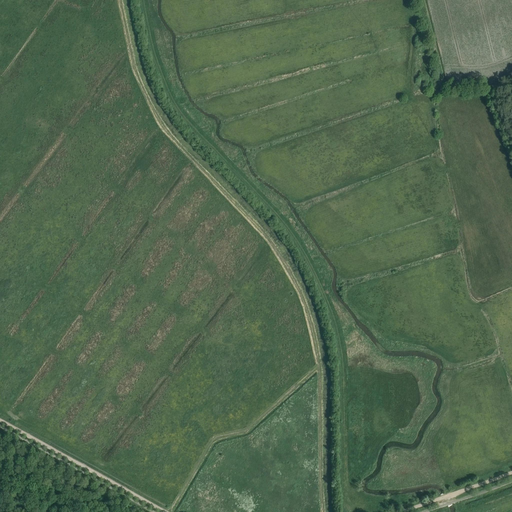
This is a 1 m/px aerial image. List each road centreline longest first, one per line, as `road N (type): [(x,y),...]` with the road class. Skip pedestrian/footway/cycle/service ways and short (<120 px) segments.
road 1 (track): [(118,0),(134,70),(162,128),(254,225),(298,292),(319,373),(322,511)]
road 2 (track): [(168,511),(214,439),(248,429),(318,369)]
road 3 (track): [(0,420),(164,511)]
